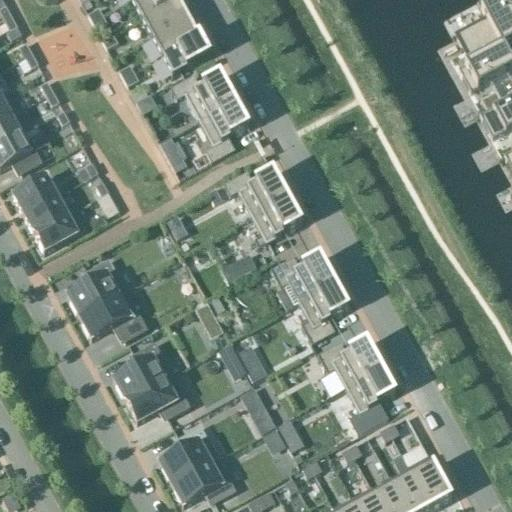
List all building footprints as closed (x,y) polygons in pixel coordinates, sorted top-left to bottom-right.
[(178,5),(174,0),(142,0),(130,7),(141,26),(178,5)] [(483,25),(455,41),(463,56),(493,40),(500,54),(502,54),(511,48),(511,23),(506,12),(498,0),(497,0),(483,8),(476,12),(483,25)] [(178,6),(178,5),(141,26),(151,45),(187,25),(177,6),(178,6)] [(0,19),(4,27),(11,23),(5,12),(0,15),(0,19)] [(88,20),(92,28),(103,23),(98,14),(88,20)] [(11,23),(4,27),(10,37),(17,33),(11,23)] [(103,23),(92,28),(96,36),(107,30),(103,23)] [(161,64),(199,43),(198,43),(197,43),(187,25),(151,45),(161,64)] [(470,69),(457,77),(461,84),(461,83),(470,99),(483,92),(511,75),(511,72),(502,54),(500,54),(493,40),(463,56),(470,69)] [(106,55),(117,49),(113,41),(102,47),(106,55)] [(209,63),(199,43),(161,64),(172,83),(209,63)] [(25,65),(32,61),(26,50),(19,54),(25,65)] [(32,61),(25,65),(31,75),(38,71),(32,61)] [(118,77),(123,86),(134,79),(130,71),(118,77)] [(134,79),(123,86),(127,93),(138,86),(134,79)] [(198,128),(233,109),(219,82),(199,93),(193,82),(170,95),(176,106),(184,102),(198,128)] [(46,103),(53,99),(47,88),(40,92),(46,103)] [(495,98),(480,106),(486,118),(501,109),(495,98)] [(59,109),(53,99),(46,103),(51,113),(59,109)] [(0,127),(11,122),(0,103),(0,102),(0,127)] [(486,118),(478,122),(481,127),(481,126),(491,145),(504,138),(511,133),(511,103),(501,109),(486,118)] [(248,135),(233,109),(198,128),(212,154),(205,158),(211,170),(234,157),(228,146),(248,135)] [(56,122),(62,132),(69,128),(63,118),(56,122)] [(11,122),(0,127),(0,152),(21,141),(11,122)] [(37,132),(21,141),(0,152),(0,177),(15,169),(22,181),(42,170),(30,147),(42,140),(37,132)] [(511,157),(503,162),(505,167),(511,178),(511,157)] [(198,165),(187,171),(192,180),(203,174),(198,165)] [(85,174),(90,184),(97,180),(92,170),(85,174)] [(237,199),(251,225),(287,205),(272,179),(253,190),(247,178),(223,191),(230,203),(237,199)] [(97,180),(90,184),(96,195),(103,191),(97,180)] [(22,221),(56,203),(45,183),(12,202),(15,208),(22,221)] [(101,203),(97,205),(102,213),(112,207),(108,199),(101,203)] [(61,200),(56,203),(22,221),(33,240),(71,219),(61,200)] [(301,231),(287,205),(251,225),(262,244),(254,248),(258,255),(301,231)] [(71,219),(33,240),(44,260),(86,237),(75,217),(71,219)] [(177,223),(166,229),(171,238),(182,232),(177,223)] [(221,276),(229,291),(257,276),(249,261),(221,276)] [(298,310),(333,290),(319,264),(299,275),(293,264),(270,276),(281,296),(288,292),(298,310)] [(79,325),(126,299),(109,266),(86,278),(92,289),(67,303),(79,325)] [(348,317),(333,290),(298,310),(308,329),(301,333),(311,351),(334,339),(328,327),(348,317)] [(116,333),(125,348),(147,336),(126,299),(79,325),(91,346),(116,333)] [(207,310),(194,317),(201,329),(213,322),(207,310)] [(345,395),(380,376),(365,349),(346,360),(340,349),(317,362),(328,381),(335,377),(345,395)] [(113,386),(125,408),(172,382),(154,350),(132,362),(138,372),(113,386)] [(230,352),(217,358),(224,370),(236,364),(230,352)] [(394,402),(380,376),(345,395),(359,422),(394,402)] [(172,382),(125,408),(137,430),(162,416),(168,427),(190,415),(172,382)] [(288,428),(277,434),(283,445),(294,439),(288,428)] [(393,431),(386,435),(392,445),(399,441),(393,431)] [(159,470),(171,492),(218,466),(218,465),(213,467),(202,447),(206,444),(200,433),(178,445),(184,456),(159,470)] [(386,435),(379,439),(385,449),(392,445),(386,435)] [(276,438),(264,445),(273,462),(285,455),(276,438)] [(355,452),(349,455),(354,466),(361,462),(355,452)] [(349,455),(342,459),(347,470),(354,466),(349,455)] [(428,463),(408,474),(428,511),(439,511),(451,506),(428,463)] [(218,466),(171,492),(181,511),(185,511),(208,500),(214,510),(236,498),(218,466)] [(315,467),(308,471),(314,482),(321,478),(315,467)] [(308,471),(301,475),(307,486),(314,482),(308,471)] [(390,484),(389,484),(404,511),(428,511),(408,474),(399,479),(403,487),(395,492),(390,484)] [(371,494),(370,495),(379,511),(404,511),(389,484),(380,489),(385,498),(376,503),(371,494)] [(292,486),(285,490),(291,501),(298,497),(292,486)] [(379,511),(370,495),(351,505),(355,511),(379,511)] [(19,511),(12,499),(2,505),(5,511),(19,511)] [(266,511),(261,503),(255,507),(257,511),(266,511)]
